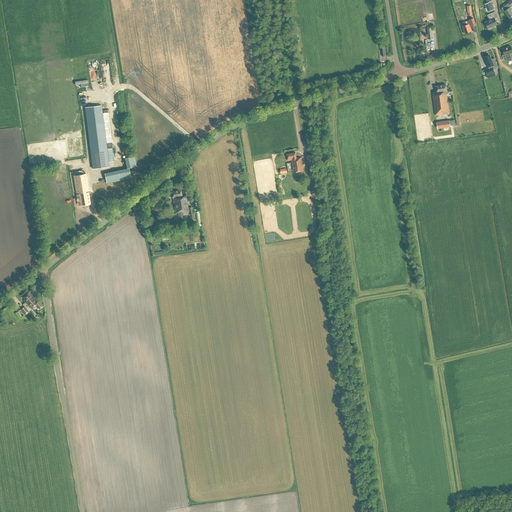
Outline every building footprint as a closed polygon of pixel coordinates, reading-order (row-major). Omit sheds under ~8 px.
[(488,12),(495,9),(491,2),(491,1),(490,0),(485,0),(487,3),(484,4),(488,12)] [(511,0),(508,2),(508,3),(501,8),(503,12),(504,11),(509,18),(511,15),(511,11),(511,10),(511,9),(510,7),(511,6),(511,5),(511,0)] [(487,15),(489,20),(485,22),(488,29),(497,25),(494,18),(498,17),(495,11),(487,15)] [(462,26),(465,34),(472,31),(470,27),(472,26),(474,32),(477,31),(476,25),(473,18),(469,20),(467,21),(468,24),(466,24),(465,21),(462,23),(462,24),(462,26)] [(504,55),(502,55),(503,58),(505,58),(506,61),(507,61),(508,61),(510,61),(511,60),(511,59),(510,54),(511,52),(511,51),(511,46),(502,48),(504,55)] [(490,55),(484,57),(488,67),(492,66),(493,66),(494,66),(497,65),(495,58),(491,59),(490,55)] [(485,69),(487,75),(494,72),(492,66),(485,69)] [(452,89),(447,90),(446,85),(435,86),(436,93),(433,93),(436,115),(449,113),(447,93),(449,93),(452,92),(452,89)] [(112,149),(106,150),(101,105),(86,107),(93,169),(108,167),(108,163),(113,162),(112,149)] [(295,153),(287,154),(288,161),(291,160),(293,169),(293,173),(304,171),(301,157),(296,158),(295,153)] [(313,155),(307,156),(310,177),(316,176),(313,155)] [(134,157),(124,159),(127,169),(137,167),(134,157)] [(104,174),(106,184),(131,179),(128,169),(104,174)] [(82,204),(83,205),(89,203),(87,191),(88,191),(86,174),(74,176),(76,193),(77,193),(79,200),(82,200),(82,204)] [(311,183),(312,193),(317,192),(317,191),(319,191),(318,183),(316,183),(316,182),(311,183)] [(192,207),(188,208),(186,195),(182,196),(181,190),(171,192),(172,197),(173,197),(175,213),(177,213),(178,216),(181,218),(183,215),(183,212),(189,211),(191,221),(194,221),(195,227),(197,226),(196,219),(194,219),(192,207)] [(39,301),(37,303),(28,293),(23,297),(26,301),(25,302),(32,309),(36,306),(39,310),(43,306),(39,301)] [(28,312),(23,306),(20,309),(19,311),(20,313),(22,311),(25,315),(28,312)]
